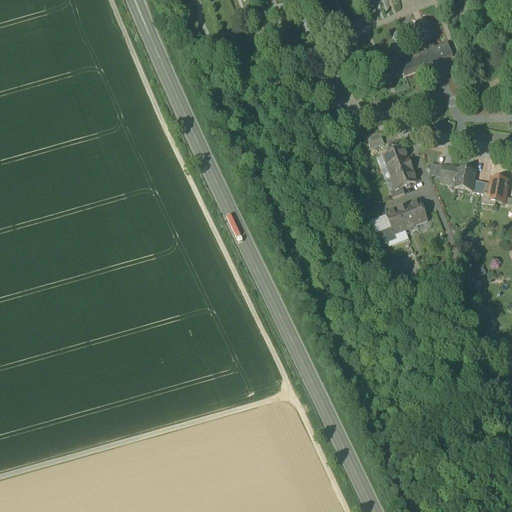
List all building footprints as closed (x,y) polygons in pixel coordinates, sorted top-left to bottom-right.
[(427,53),(434,50),(431,42),(434,35),(430,25),(422,22),(417,24),(413,32),(417,42),(425,45),(427,53)] [(434,50),(427,53),(399,64),(404,77),(452,58),(448,45),(434,50)] [(333,64),(336,71),(343,68),(340,61),(333,64)] [(302,76),(305,83),(313,80),(310,73),(302,76)] [(369,140),(371,145),(382,141),(380,136),(369,140)] [(368,146),(371,152),(374,151),(384,147),(382,141),(371,145),(368,146)] [(393,143),(385,146),(387,152),(395,148),(393,143)] [(384,147),(374,151),(376,156),(387,152),(385,146),(384,147)] [(383,159),(388,170),(407,162),(403,151),(383,159)] [(377,161),(381,173),(388,170),(383,159),(377,161)] [(388,170),(392,181),(412,173),(408,162),(407,162),(388,170)] [(442,170),(437,169),(431,167),(429,178),(434,179),(440,180),(442,170)] [(381,173),(386,184),(392,181),(388,170),(381,173)] [(440,180),(455,183),(457,173),(442,170),(440,180)] [(454,191),(471,194),(473,183),(474,177),(466,176),(466,173),(458,172),(457,173),(455,183),(454,191)] [(416,185),(412,173),(392,181),(396,192),(402,190),(405,189),(406,190),(410,189),(411,187),(416,185)] [(396,192),(392,181),(386,184),(390,194),(396,192)] [(491,187),(489,198),(496,199),(495,204),(504,206),(505,200),(508,184),(492,181),(491,187)] [(471,194),(480,196),(482,185),(473,183),(471,194)] [(491,187),(482,185),(480,196),(484,197),(489,198),(491,187)] [(390,194),(392,201),(404,197),(402,190),(396,192),(390,194)] [(495,208),(495,204),(496,199),(489,198),(484,197),(483,206),(495,208)] [(419,205),(408,209),(416,228),(427,224),(424,215),(425,214),(423,210),(421,210),(419,205)] [(397,212),(397,213),(405,233),(416,228),(408,209),(408,208),(397,212)] [(394,237),(405,233),(397,213),(386,218),(386,219),(390,230),(393,237),(394,237)] [(371,225),(375,236),(390,230),(386,219),(371,225)] [(427,224),(416,228),(419,235),(430,231),(427,224)] [(393,237),(390,230),(375,236),(380,249),(387,246),(396,243),(394,237),(393,237)] [(408,242),(405,233),(394,237),(396,243),(387,246),(389,250),(408,242)] [(387,265),(392,276),(403,272),(398,260),(387,265)] [(482,270),(474,274),(478,280),(486,276),(482,270)] [(392,276),(399,293),(410,288),(403,272),(392,276)]
